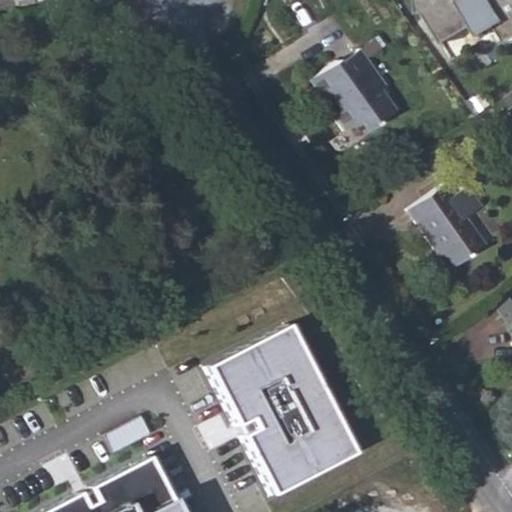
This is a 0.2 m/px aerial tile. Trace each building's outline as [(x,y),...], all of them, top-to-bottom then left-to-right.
[(425,10),(443,39),(473,22),(480,32),(498,23),(507,38),(511,34),(511,0),(417,0),(419,10),(425,10)] [(327,49),(295,71),(316,101),(313,104),(329,126),(351,110),(359,122),(386,103),(371,82),(378,78),(351,40),(331,54),(327,49)] [(511,80),(495,93),(511,117),(511,80)] [(437,175),(396,201),(438,264),(473,241),(443,196),(449,192),(437,175)] [(511,291),(496,303),(506,318),(501,322),(511,337),(511,291)] [(281,320),(198,366),(268,495),(354,453),(281,320)] [(178,511),(144,454),(29,511),(178,511)]
